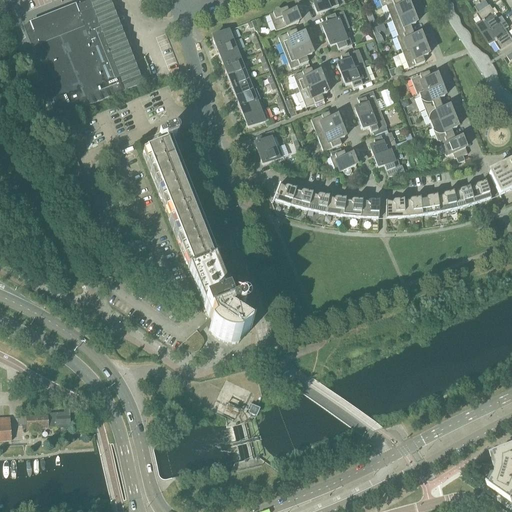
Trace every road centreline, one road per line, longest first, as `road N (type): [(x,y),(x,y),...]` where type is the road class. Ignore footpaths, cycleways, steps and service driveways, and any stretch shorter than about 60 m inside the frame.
road 1 (residential): [(374,194),(484,174),(413,0)]
road 2 (primary): [(164,511),(109,369),(70,335),(0,296)]
road 3 (primary): [(511,396),(261,511)]
road 4 (primary): [(0,322),(69,360),(102,396),(138,511)]
road 5 (primary): [(331,511),(511,419)]
road 6 (residential): [(304,6),(374,194)]
road 7 (residential): [(226,190),(175,10)]
road 8 (residential): [(226,190),(266,176),(374,194)]
